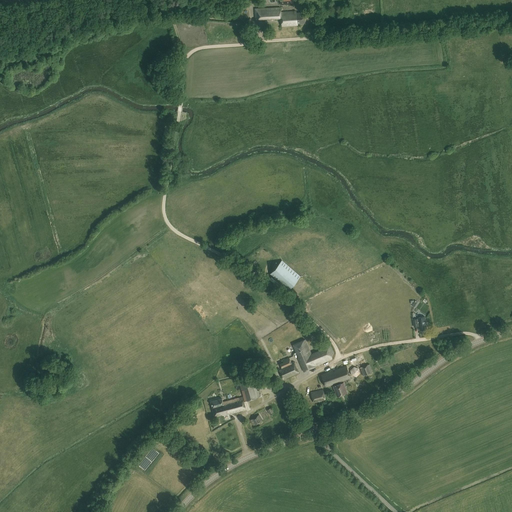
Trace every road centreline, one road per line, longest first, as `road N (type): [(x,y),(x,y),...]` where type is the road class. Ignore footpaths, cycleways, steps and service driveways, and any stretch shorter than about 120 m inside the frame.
road 1 (track): [(340,358),(326,334),(267,282),(166,221),(181,54),(162,7)]
road 2 (track): [(181,54),(511,20)]
road 3 (tertiary): [(313,433),(393,397),(456,352),(511,331)]
road 4 (track): [(162,7),(0,54)]
road 5 (tertiary): [(178,511),(226,469),(313,433)]
road 6 (track): [(340,358),(435,337),(484,340)]
